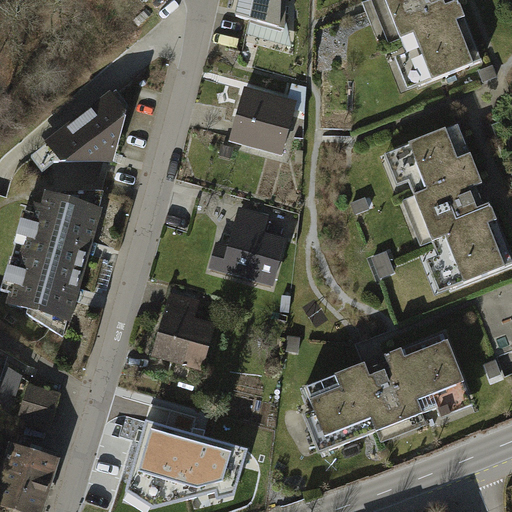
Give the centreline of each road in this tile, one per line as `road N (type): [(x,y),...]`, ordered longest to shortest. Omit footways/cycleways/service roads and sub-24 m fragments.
road 1 (residential): [(204,0),(66,511)]
road 2 (tertiary): [(467,460),(329,511)]
